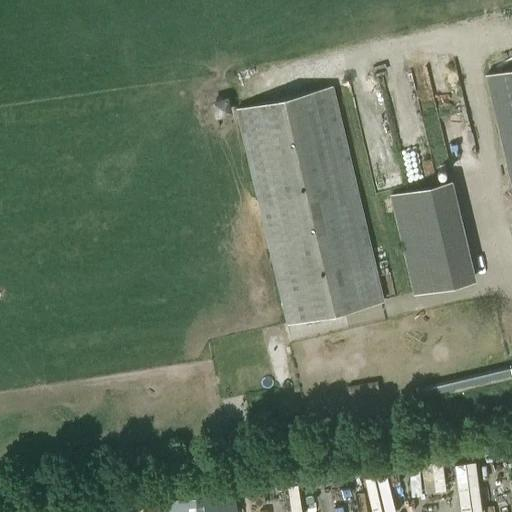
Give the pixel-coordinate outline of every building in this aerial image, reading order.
[(511,68),(484,75),(511,190),(511,68)] [(331,86),(235,109),(287,323),(383,300),(331,86)] [(448,181),(390,195),(414,293),(472,279),(448,181)] [(511,369),(511,365),(417,386),(420,397),(511,375),(511,369)] [(397,414),(379,416),(379,423),(403,420),(402,415),(397,416),(397,414)] [(211,511),(209,494),(167,500),(168,511),(211,511)]
